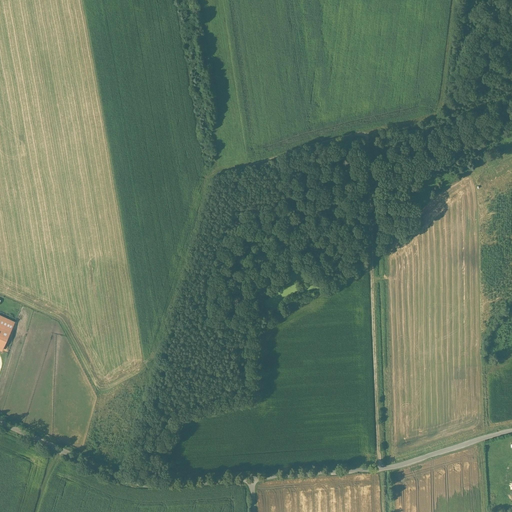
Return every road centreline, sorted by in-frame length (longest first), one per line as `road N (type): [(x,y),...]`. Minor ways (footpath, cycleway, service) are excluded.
road 1 (track): [(379,469),(367,142)]
road 2 (unclassified): [(0,422),(142,484),(252,477)]
road 3 (unclassified): [(252,477),(393,467),(511,431)]
road 4 (track): [(453,0),(440,106),(367,142)]
